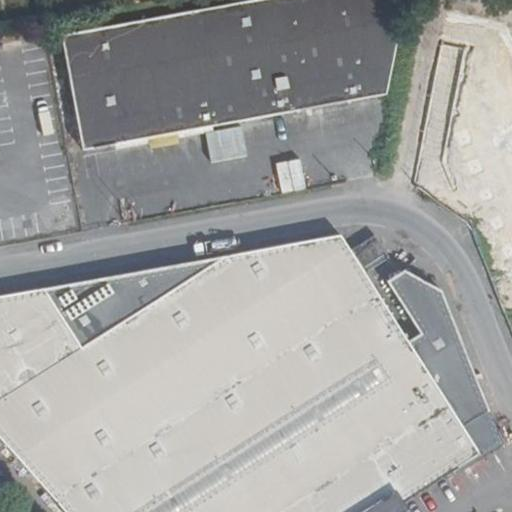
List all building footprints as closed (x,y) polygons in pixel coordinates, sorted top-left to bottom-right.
[(407,0),(254,0),(72,34),(92,149),(144,139),(243,122),(388,96),(391,95),(407,0)] [(511,63),(494,70),(499,82),(493,84),(510,134),(511,132),(511,63)] [(350,251),(363,272),(388,257),(375,235),(350,251)] [(341,236),(0,297),(0,436),(67,511),(387,511),(481,454),(462,426),(489,412),(441,292),(405,273),(388,282),(422,336),(409,343),(363,272),(350,251),(341,236)] [(489,412),(462,426),(481,454),(483,457),(506,445),(489,412)]
